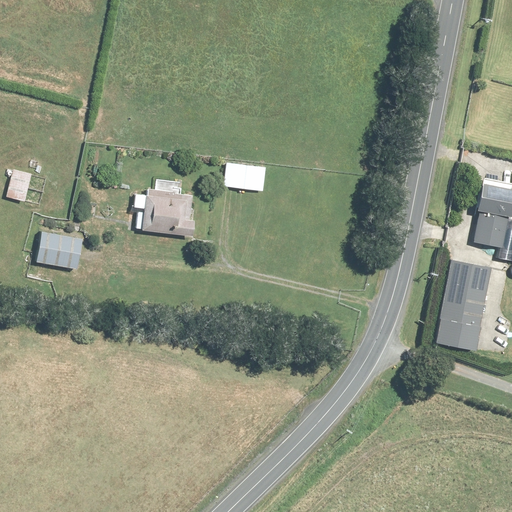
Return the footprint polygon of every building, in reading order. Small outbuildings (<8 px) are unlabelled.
[(222,186),(261,190),(263,167),(224,163),(222,186)] [(10,176),(4,196),(21,201),(29,174),(12,169),(11,171),(10,176)] [(189,213),(189,209),(191,195),(177,193),(178,183),(156,180),(155,189),(146,188),(145,195),(134,194),(132,207),(130,207),(129,212),(136,212),(134,224),(134,226),(134,227),(140,228),(140,229),(190,235),(191,223),(192,220),(188,219),(189,213)] [(501,186),(480,183),(471,242),(503,247),(508,218),(511,218),(511,189),(500,188),(501,186)] [(79,238),(39,231),(34,261),(73,268),(79,238)] [(491,268),(450,261),(435,342),(475,349),(491,268)]
